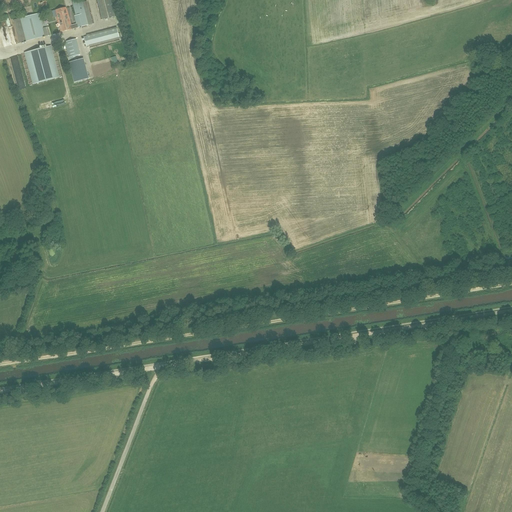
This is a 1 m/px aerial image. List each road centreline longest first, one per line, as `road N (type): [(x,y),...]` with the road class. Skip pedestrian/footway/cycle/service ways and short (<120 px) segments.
road 1 (track): [(0,392),(511,311)]
road 2 (track): [(13,361),(511,283)]
road 3 (track): [(102,511),(152,382),(175,361)]
